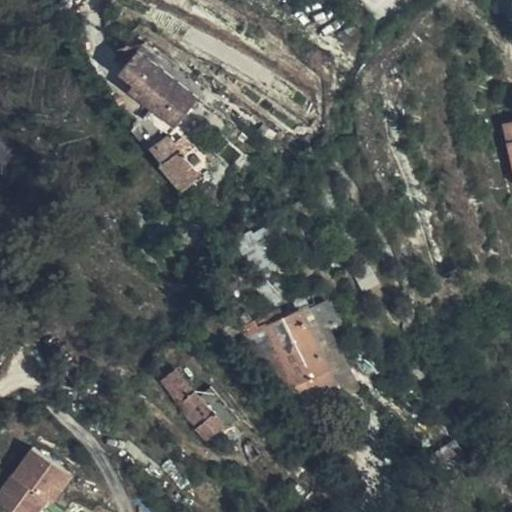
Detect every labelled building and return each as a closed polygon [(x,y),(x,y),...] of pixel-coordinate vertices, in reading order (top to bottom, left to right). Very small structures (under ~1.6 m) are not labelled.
[(175,124),(185,112),(194,101),(199,95),(153,60),(131,88),(175,124)] [(194,101),(185,112),(192,119),(201,108),(194,101)] [(511,161),(511,122),(502,125),(511,161)] [(204,171),(204,154),(190,165),(183,156),(168,137),(152,149),(164,165),(163,167),(181,189),(204,171)] [(190,165),(204,154),(192,148),(183,156),(190,165)] [(242,234),(250,251),(262,246),(276,239),(269,225),(252,233),(250,230),(242,234)] [(262,246),(250,251),(284,317),(299,309),(278,269),(271,257),(268,258),(262,246)] [(309,250),(297,257),(307,275),(319,268),(309,250)] [(366,264),(352,271),(362,292),(377,285),(366,264)] [(324,301),(300,312),(313,338),(340,323),(324,301)] [(299,309),(284,317),(265,327),(277,353),(293,386),(304,407),(337,391),(313,338),(300,312),(299,309)] [(277,353),(265,327),(243,337),(255,363),(260,361),(277,353)] [(277,353),(260,361),(277,394),(282,391),(293,386),(277,353)] [(221,435),(234,425),(237,422),(210,387),(199,396),(178,370),(164,381),(185,408),(182,411),(209,445),(221,435)] [(293,386),(282,391),(294,412),(304,407),(293,386)] [(240,434),(234,425),(221,435),(227,444),(240,434)] [(70,473),(31,446),(0,494),(0,503),(13,511),(39,511),(49,497),(54,499),(70,473)] [(259,454),(236,471),(257,498),(279,481),(259,454)]
